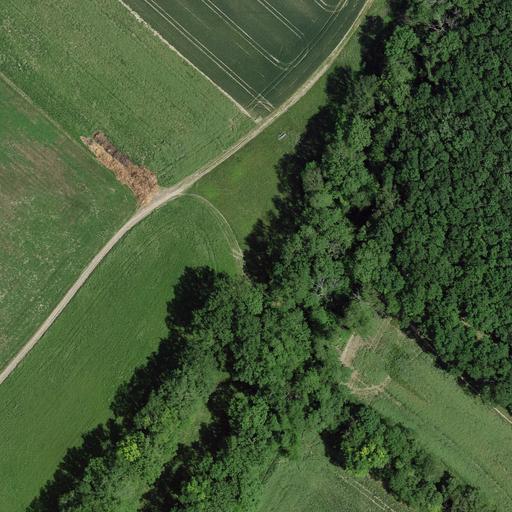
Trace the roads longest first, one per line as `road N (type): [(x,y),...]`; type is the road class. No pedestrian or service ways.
road 1 (track): [(177,191),(204,201),(219,219),(310,425)]
road 2 (track): [(0,379),(120,233),(177,191)]
road 3 (track): [(177,191),(311,84),(360,20)]
